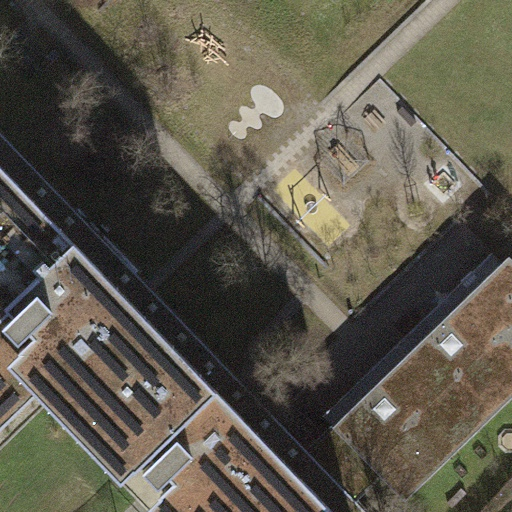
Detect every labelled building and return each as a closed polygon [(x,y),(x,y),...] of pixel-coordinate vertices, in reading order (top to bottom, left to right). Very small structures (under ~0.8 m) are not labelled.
[(0,352),(38,392),(54,376),(80,402),(77,405),(109,438),(111,435),(140,464),(151,453),(156,458),(144,469),(160,485),(171,474),(176,479),(161,493),(179,511),(366,511),(354,500),(309,453),(0,131),(0,352)] [(511,258),(510,257),(422,342),(493,415),(511,397),(511,258)] [(405,500),(493,415),(422,342),(334,426),(335,428),(380,475),(405,500)] [(0,428),(38,392),(0,352),(0,428)] [(335,428),(309,453),(354,500),(380,475),(335,428)]
